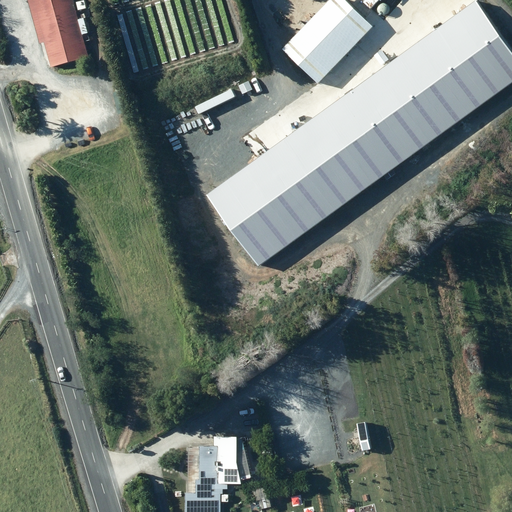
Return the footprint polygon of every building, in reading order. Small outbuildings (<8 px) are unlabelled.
[(87,58),(73,0),(28,0),(40,45),(45,44),(50,67),(87,58)] [(381,0),(383,1),(383,0),(364,0),(362,3),(371,10),(379,0),(381,0)] [(118,111),(102,113),(105,132),(121,130),(118,111)] [(316,123),(301,128),(309,149),(324,144),(316,123)] [(221,511),(222,483),(235,483),(236,437),(213,437),(213,445),(201,445),(200,478),(196,478),(196,493),(185,493),(184,511),(221,511)]
